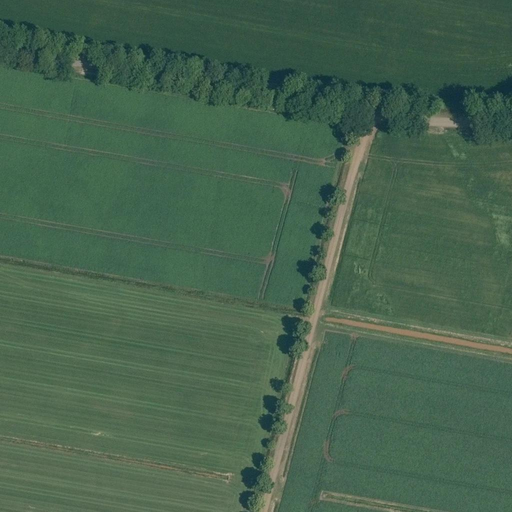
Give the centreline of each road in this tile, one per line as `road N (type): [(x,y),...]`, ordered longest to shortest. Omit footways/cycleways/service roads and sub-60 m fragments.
road 1 (unclassified): [(366,119),(263,511)]
road 2 (unclassified): [(366,119),(0,51)]
road 3 (unclassified): [(511,120),(366,119)]
